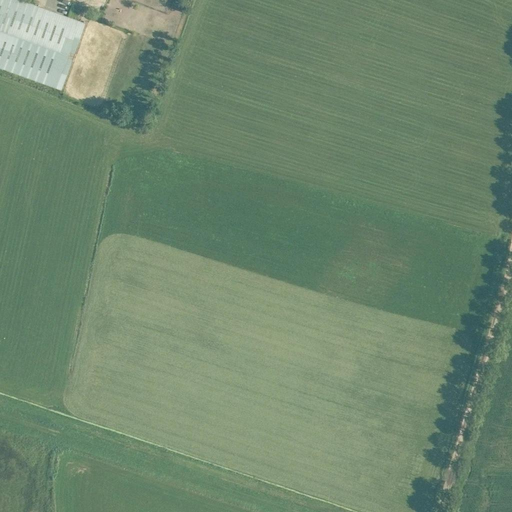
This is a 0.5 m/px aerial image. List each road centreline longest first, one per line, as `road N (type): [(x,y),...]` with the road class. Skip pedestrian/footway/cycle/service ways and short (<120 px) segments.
road 1 (track): [(0,396),(396,511)]
road 2 (track): [(433,511),(511,234)]
